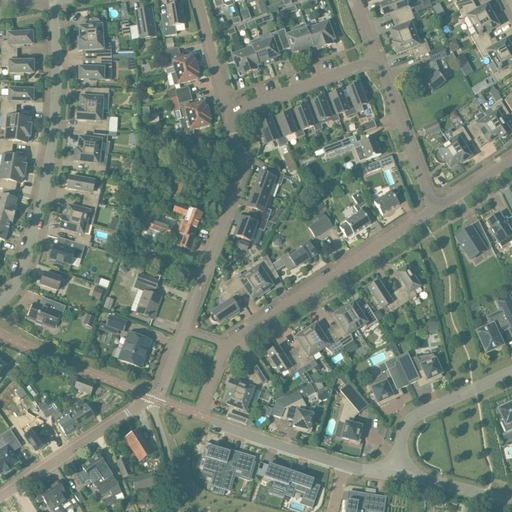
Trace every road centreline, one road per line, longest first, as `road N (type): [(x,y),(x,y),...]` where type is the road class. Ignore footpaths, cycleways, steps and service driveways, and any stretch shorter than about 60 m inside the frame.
road 1 (residential): [(198,416),(227,345),(434,209)]
road 2 (residential): [(0,303),(25,258),(52,153),(53,2)]
road 3 (residential): [(150,399),(161,388),(238,177),(228,114)]
road 4 (residential): [(0,496),(150,399)]
road 5 (residential): [(399,475),(410,420),(511,373)]
road 6 (residential): [(434,209),(378,57)]
road 7 (residential): [(228,114),(378,57)]
road 8 (residential): [(209,420),(344,466)]
